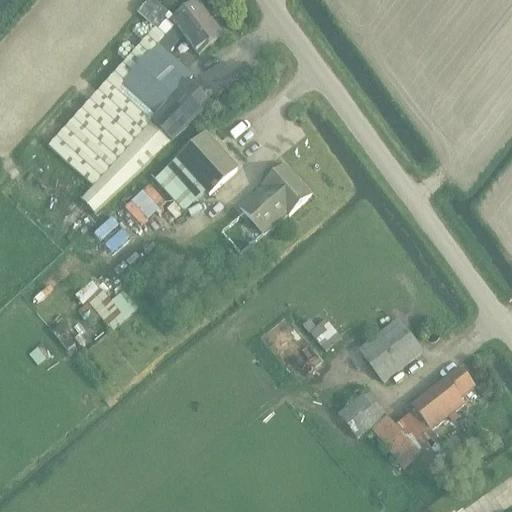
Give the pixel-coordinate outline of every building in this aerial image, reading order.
[(158,32),(165,38),(121,87),(156,119),(150,125),(171,145),(212,108),(190,81),(192,78),(168,56),(183,37),(198,58),(224,39),(196,2),(164,26),(158,32)] [(119,69),(47,148),(92,189),(81,202),(94,215),(171,145),(150,125),(156,119),(121,87),(165,38),(158,32),(155,29),(119,69)] [(205,136),(155,183),(184,214),(206,194),(209,198),(237,172),(205,136)] [(263,190),(240,210),(264,237),(287,217),(288,218),(311,198),(284,167),(261,188),(263,190)] [(151,185),(126,208),(141,225),(166,202),(151,185)] [(240,219),(224,231),(241,253),(257,241),(240,219)] [(87,304),(111,333),(142,307),(128,291),(111,305),(101,292),(87,304)] [(341,340),(340,339),(319,313),(303,327),(324,353),(341,340)] [(383,384),(421,354),(396,322),(358,353),(383,384)] [(459,370),(411,409),(414,413),(431,433),(447,420),(451,424),(458,419),(455,414),(464,407),(460,402),(475,390),(459,370)] [(357,441),(386,418),(367,393),(338,416),(357,441)] [(387,419),(371,431),(403,472),(418,460),(394,428),(387,419)]
